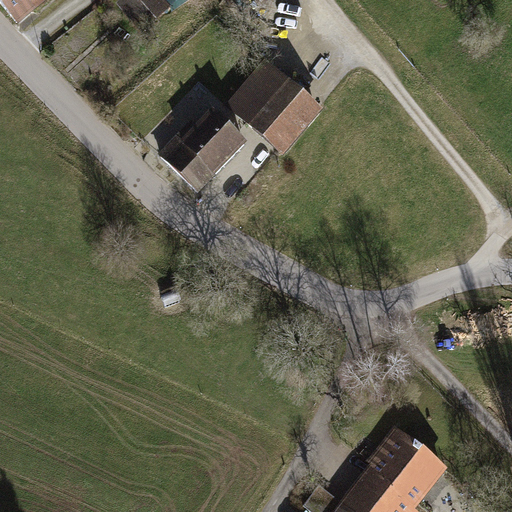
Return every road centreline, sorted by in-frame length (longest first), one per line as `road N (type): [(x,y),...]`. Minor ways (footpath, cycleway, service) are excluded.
road 1 (tertiary): [(0,35),(105,150),(203,235),(294,286),(377,315),(467,280),(511,276)]
road 2 (track): [(508,233),(321,0)]
road 3 (track): [(511,448),(377,315)]
